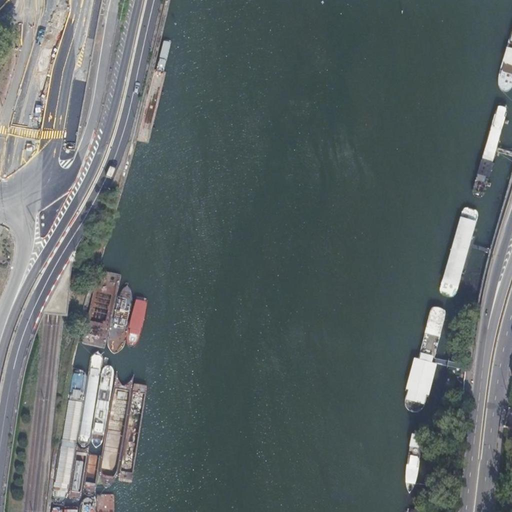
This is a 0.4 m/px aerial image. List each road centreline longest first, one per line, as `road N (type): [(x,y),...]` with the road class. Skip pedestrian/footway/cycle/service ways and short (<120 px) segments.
road 1 (primary): [(0,458),(19,351),(121,146),(154,0)]
road 2 (primary): [(138,0),(91,177),(0,346)]
road 3 (primary): [(30,195),(77,164),(115,0)]
road 4 (primary): [(30,195),(61,138),(89,0)]
road 5 (motorway): [(68,0),(49,136),(30,195)]
road 6 (primary): [(482,511),(504,347)]
road 7 (primary): [(484,353),(466,511)]
road 8 (primary): [(30,195),(27,245),(0,345)]
road 9 (unclassified): [(0,149),(30,43),(28,0)]
road 10 (primary): [(511,225),(484,353)]
